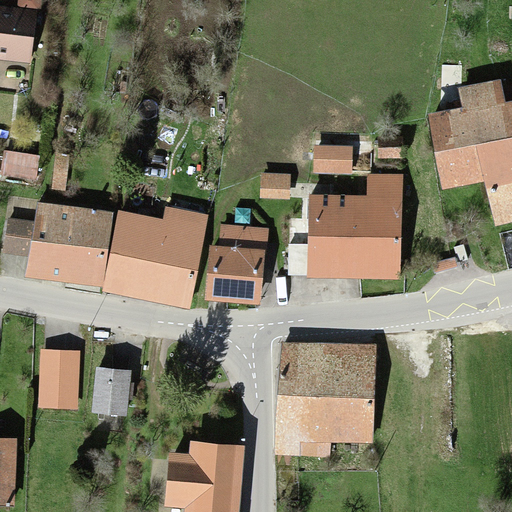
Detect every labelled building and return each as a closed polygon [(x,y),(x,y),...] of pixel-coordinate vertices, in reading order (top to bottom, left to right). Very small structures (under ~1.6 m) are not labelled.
[(17,0),(17,6),(41,9),(41,0),(17,0)] [(37,11),(0,6),(0,59),(31,63),(37,11)] [(491,231),(511,226),(511,108),(497,112),(493,91),(457,99),(462,119),(427,126),(441,192),(482,184),(491,231)] [(403,136),(377,136),(378,158),(403,158),(403,136)] [(353,146),(314,145),(313,172),(352,173),(353,146)] [(2,153),(0,172),(0,178),(32,182),(34,156),(2,153)] [(62,157),(52,157),(52,192),(62,192),(62,157)] [(291,174),(262,172),(260,197),(290,199),(291,174)] [(308,195),(306,278),(401,280),(403,174),(367,174),(367,196),(308,195)] [(105,288),(116,214),(38,201),(35,221),(29,257),(26,276),(105,288)] [(118,210),(116,214),(105,288),(102,291),(190,308),(208,214),(165,206),(163,219),(118,210)] [(35,221),(8,218),(3,252),(29,257),(35,221)] [(219,245),(209,244),(204,299),(261,304),(267,229),(220,225),(219,245)] [(454,258),(432,264),(435,273),(446,270),(457,267),(454,258)] [(376,344),(279,340),(275,455),(331,457),(332,442),(373,443),(376,344)] [(78,353),(42,352),(41,407),(77,408),(78,353)] [(98,369),(95,413),(126,415),(129,371),(98,369)] [(16,442),(0,440),(0,504),(13,505),(16,442)] [(239,511),(245,445),(189,440),(187,452),(168,451),(164,506),(185,508),(184,511),(239,511)]
